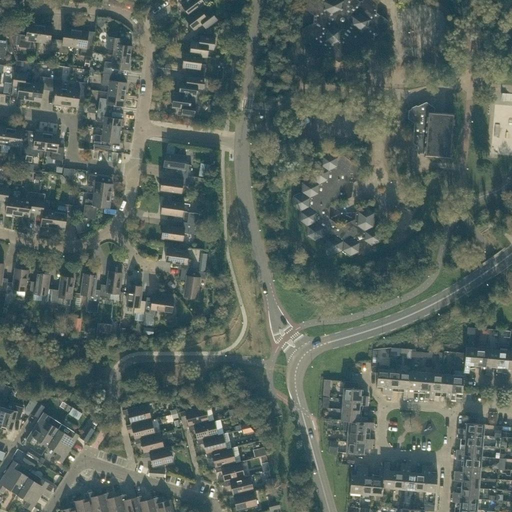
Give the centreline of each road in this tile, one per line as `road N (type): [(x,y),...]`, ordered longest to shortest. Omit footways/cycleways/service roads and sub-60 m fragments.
road 1 (residential): [(140,130),(149,49),(128,18),(98,9),(0,14)]
road 2 (tertiary): [(308,350),(406,315),(511,251)]
road 3 (residential): [(48,511),(84,459),(213,506)]
road 4 (residential): [(452,410),(383,404),(380,453),(447,460)]
road 5 (residential): [(135,171),(73,162),(77,120),(0,108)]
road 6 (unclassified): [(272,309),(241,143)]
road 7 (tertiary): [(329,511),(294,382),(298,361)]
road 8 (unclassified): [(241,143),(259,0)]
